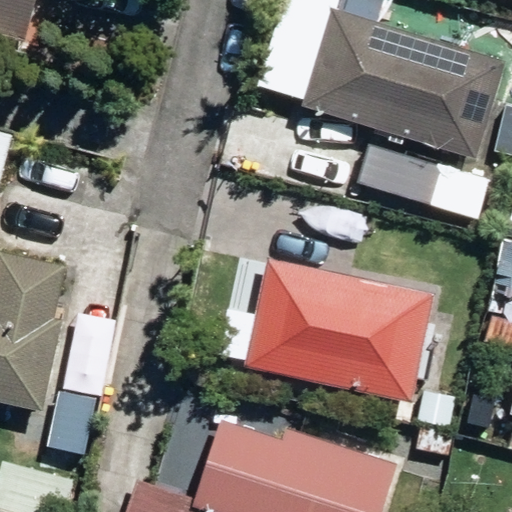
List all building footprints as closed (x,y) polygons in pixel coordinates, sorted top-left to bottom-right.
[(0,0),(0,32),(43,44),(55,0),(0,0)] [(317,100),(487,155),(511,75),(511,59),(347,6),(317,100)] [(0,212),(20,132),(0,127),(0,212)] [(59,405),(72,337),(71,336),(75,320),(66,318),(76,267),(13,252),(2,302),(0,301),(0,398),(57,411),(58,405),(59,405)] [(259,360),(423,397),(446,295),(281,258),(259,360)] [(418,471),(454,480),(473,406),(439,397),(418,471)] [(235,416),(206,503),(235,511),(395,511),(414,459),(303,426),(299,435),(235,416)] [(208,511),(211,504),(144,484),(134,511),(208,511)]
